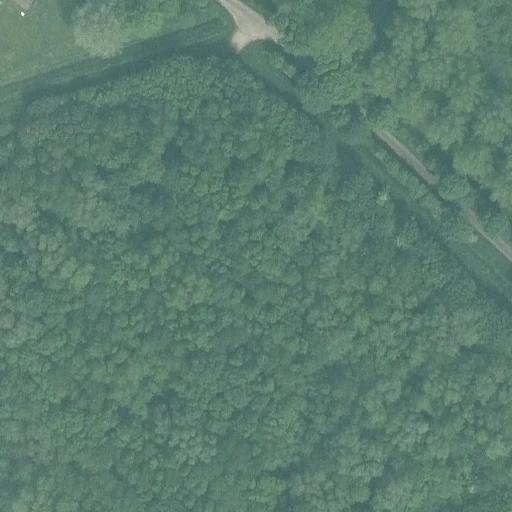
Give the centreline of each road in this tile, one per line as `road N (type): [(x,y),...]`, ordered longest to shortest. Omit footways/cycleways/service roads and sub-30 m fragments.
road 1 (unclassified): [(511,253),(353,103),(223,0)]
road 2 (track): [(0,104),(252,22)]
